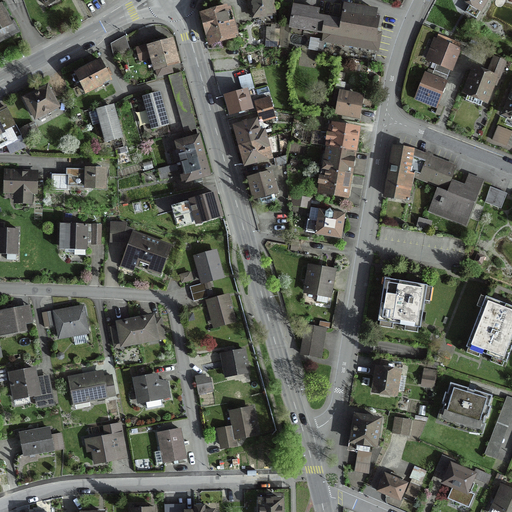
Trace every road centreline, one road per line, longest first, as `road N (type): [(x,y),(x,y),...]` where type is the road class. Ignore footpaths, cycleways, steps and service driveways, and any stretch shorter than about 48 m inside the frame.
road 1 (secondary): [(184,12),(307,439)]
road 2 (residential): [(198,483),(202,462),(168,301),(0,289)]
road 3 (residential): [(382,119),(337,400),(307,439)]
road 4 (residential): [(0,507),(92,485),(198,483)]
road 5 (residential): [(0,79),(156,0)]
road 6 (residential): [(511,168),(382,119)]
